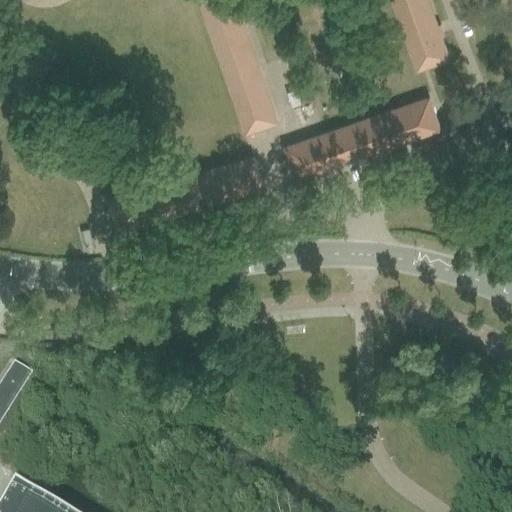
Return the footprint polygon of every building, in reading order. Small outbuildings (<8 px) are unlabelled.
[(202,0),(248,128),(276,118),(234,0),(202,0)] [(395,0),(419,65),(447,55),(427,0),(395,0)] [(17,61),(18,62),(39,73),(47,58),(25,46),(17,61)] [(287,90),(293,105),(302,102),(297,87),(287,90)] [(288,146),(298,174),(438,125),(428,97),(288,146)] [(293,106),(298,121),(306,118),(300,103),(293,106)] [(111,198),(119,226),(262,185),(253,157),(111,198)] [(0,388),(0,428),(32,377),(14,366),(0,388)] [(48,511),(17,492),(3,511),(48,511)]
